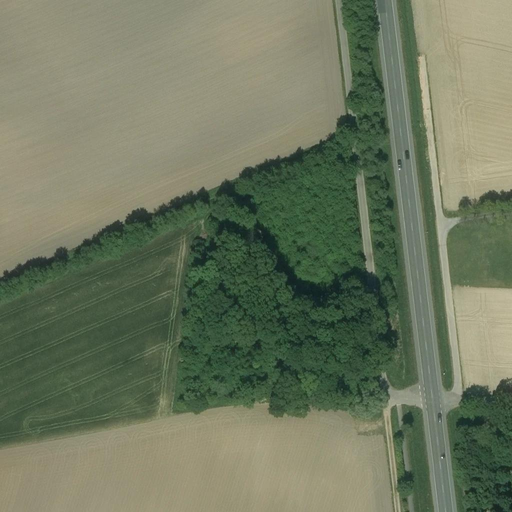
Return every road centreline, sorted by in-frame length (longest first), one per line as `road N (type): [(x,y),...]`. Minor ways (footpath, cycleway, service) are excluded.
road 1 (unclassified): [(431,399),(382,391),(332,0)]
road 2 (primary): [(383,0),(431,399)]
